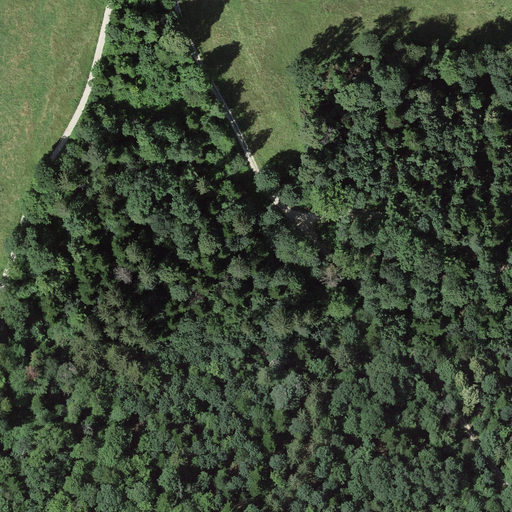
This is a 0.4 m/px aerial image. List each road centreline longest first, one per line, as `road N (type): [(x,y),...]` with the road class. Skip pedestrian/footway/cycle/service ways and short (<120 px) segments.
road 1 (track): [(511,489),(406,337),(297,218)]
road 2 (track): [(112,0),(94,80),(31,196),(0,279)]
road 3 (track): [(178,0),(261,175),(297,218)]
road 4 (track): [(297,218),(346,212),(396,219),(511,270)]
